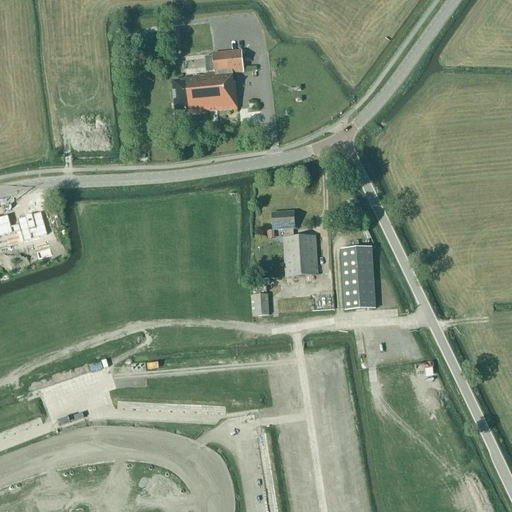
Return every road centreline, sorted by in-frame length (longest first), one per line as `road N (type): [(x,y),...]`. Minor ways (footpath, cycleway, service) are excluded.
road 1 (tertiary): [(511,488),(342,138)]
road 2 (tertiary): [(0,194),(195,174),(306,153),(342,138)]
road 3 (tertiary): [(342,138),(453,0)]
